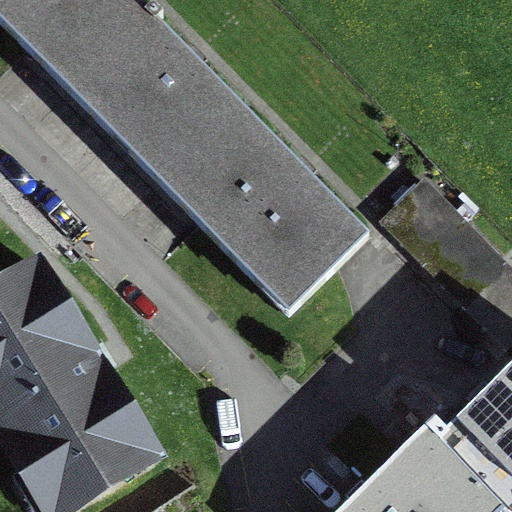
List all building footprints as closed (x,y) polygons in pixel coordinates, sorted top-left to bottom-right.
[(121,139),(228,248),(293,313),(372,235),(139,0),(0,0),(0,16),(11,27),(121,139)] [(509,351),(511,347),(511,271),(422,183),(380,225),(399,245),(442,286),(481,324),(503,345),(509,351)] [(47,288),(0,315),(0,464),(27,511),(90,511),(154,476),(47,288)] [(511,358),(433,434),(497,500),(507,510),(511,505),(511,358)] [(483,511),(497,500),(433,434),(422,422),(328,511),(483,511)]
